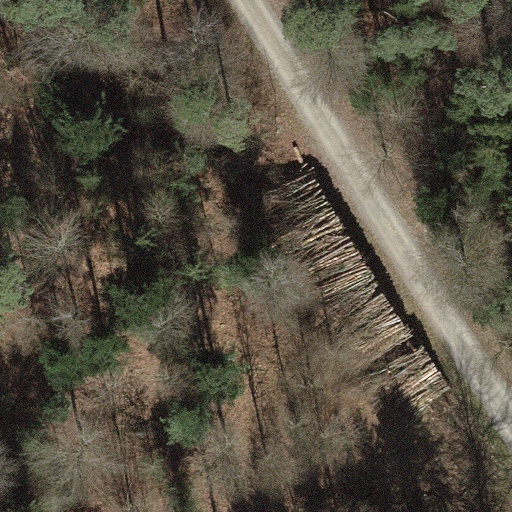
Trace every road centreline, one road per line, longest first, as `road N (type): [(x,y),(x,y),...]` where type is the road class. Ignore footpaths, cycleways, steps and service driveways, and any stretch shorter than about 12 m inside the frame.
road 1 (track): [(511,506),(297,498),(191,468),(0,353)]
road 2 (track): [(246,0),(511,425)]
